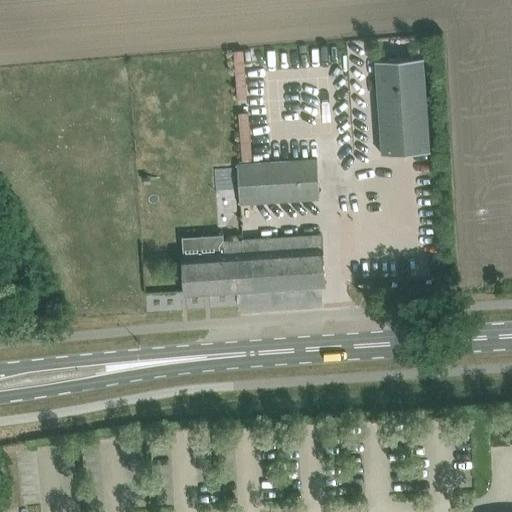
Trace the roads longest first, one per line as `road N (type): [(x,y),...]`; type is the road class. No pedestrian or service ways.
road 1 (primary): [(511,335),(139,364)]
road 2 (primary): [(0,391),(139,364)]
road 3 (primary): [(139,364),(91,360),(0,374)]
